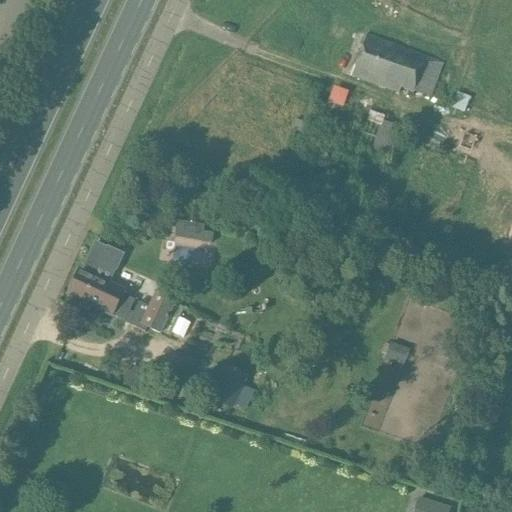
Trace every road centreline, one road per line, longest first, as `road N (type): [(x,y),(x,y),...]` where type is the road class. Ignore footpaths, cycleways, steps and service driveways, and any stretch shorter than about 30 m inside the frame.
road 1 (unclassified): [(0,387),(178,0)]
road 2 (primary): [(0,304),(141,0)]
road 3 (primary): [(93,0),(0,202)]
